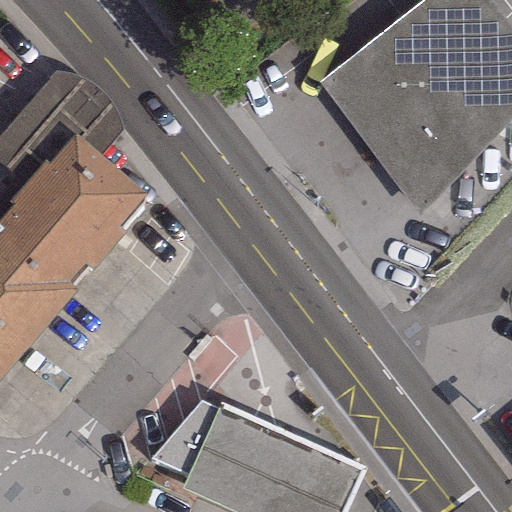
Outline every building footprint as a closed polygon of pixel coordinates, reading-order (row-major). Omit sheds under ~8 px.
[(511,31),(487,0),(419,0),(318,82),(417,217),(511,115),(511,31)] [(52,72),(0,134),(0,164),(22,184),(43,160),(49,165),(75,135),(100,156),(121,131),(121,125),(118,115),(113,106),(103,93),(92,84),(80,77),(66,72),(52,72)] [(100,156),(75,135),(49,165),(43,160),(22,184),(6,202),(11,206),(0,219),(0,377),(75,290),(67,284),(83,264),(91,271),(124,233),(118,227),(145,195),(100,156)] [(216,410),(199,402),(149,459),(186,477),(189,469),(216,410)] [(343,511),(363,469),(219,404),(216,410),(189,469),(186,477),(180,490),(227,511),(343,511)]
